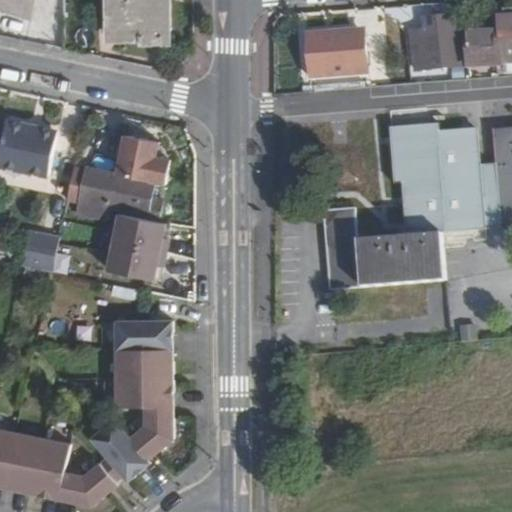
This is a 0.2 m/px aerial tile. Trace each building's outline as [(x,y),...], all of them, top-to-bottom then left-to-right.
[(0,0),(0,2),(11,6),(11,12),(30,19),(36,0),(0,0)] [(167,44),(167,0),(110,0),(110,37),(139,37),(140,44),(167,44)] [(0,7),(11,12),(11,6),(0,2),(0,7)] [(498,29),(465,32),(468,70),(499,68),(499,76),(511,75),(511,14),(497,16),(498,29)] [(410,32),(415,73),(462,68),(456,15),(424,19),(426,30),(410,32)] [(307,33),(311,81),(369,76),(365,28),(307,33)] [(12,121),(10,127),(42,134),(43,127),(12,121)] [(398,183),(405,182),(410,235),(360,240),(358,206),(326,208),(331,291),(365,288),(426,283),(449,281),(444,232),(503,227),(503,224),(511,223),(511,126),(495,127),(498,165),(481,166),(478,129),(440,132),(439,124),(393,129),(398,183)] [(42,134),(10,127),(2,164),(53,175),(61,131),(43,127),(42,134)] [(86,205),(84,213),(109,219),(112,208),(149,216),(148,221),(123,215),(111,269),(157,279),(169,226),(160,224),(165,202),(155,200),(159,183),(169,185),(174,162),(160,158),(163,143),(129,136),(121,175),(92,169),(91,174),(78,171),(71,202),(86,205)] [(32,230),(28,266),(58,270),(62,234),(32,230)] [(117,285),(115,296),(140,301),(143,290),(117,285)] [(104,446),(118,464),(136,484),(141,490),(163,472),(159,467),(186,444),(186,421),(182,421),(182,395),(186,395),(186,383),(161,383),(161,377),(186,377),(187,364),(183,364),(183,336),(187,336),(187,323),(128,322),(127,410),(153,410),(153,425),(158,424),(158,432),(140,445),(127,427),(104,446)] [(0,489),(19,493),(19,497),(32,499),(36,475),(42,475),(37,501),(50,504),(50,499),(75,504),(74,508),(75,509),(94,511),(102,511),(129,490),(111,469),(108,471),(94,482),(87,482),(87,477),(74,475),(79,450),(0,433),(0,489)] [(118,464),(111,469),(129,490),(136,484),(118,464)] [(32,499),(37,501),(42,475),(36,475),(32,499)] [(0,489),(0,493),(19,497),(19,493),(0,489)] [(50,504),(74,508),(75,504),(50,499),(50,504)]
